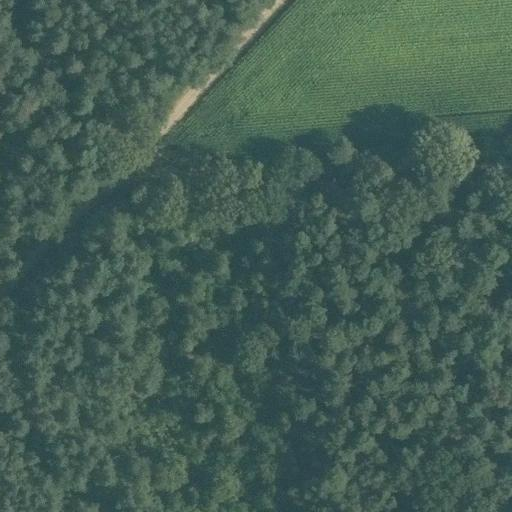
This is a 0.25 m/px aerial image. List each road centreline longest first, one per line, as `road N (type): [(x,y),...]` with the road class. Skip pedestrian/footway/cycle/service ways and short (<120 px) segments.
road 1 (track): [(105,188),(511,153)]
road 2 (track): [(285,0),(158,128)]
road 3 (track): [(105,188),(0,297)]
